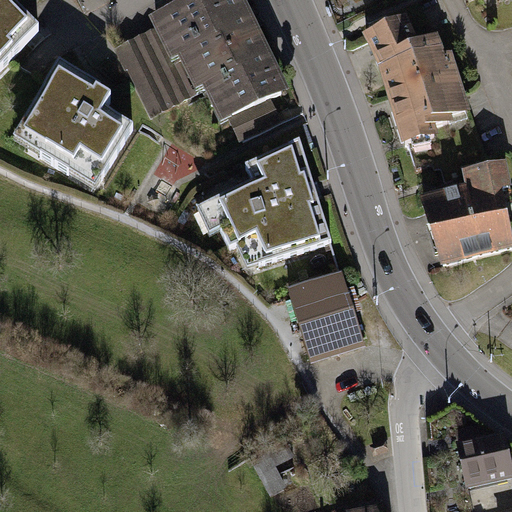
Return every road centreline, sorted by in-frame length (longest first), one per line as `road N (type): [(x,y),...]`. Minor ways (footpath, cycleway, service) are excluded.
road 1 (tertiary): [(291,0),(392,274),(438,345)]
road 2 (residential): [(438,345),(401,403),(413,511)]
